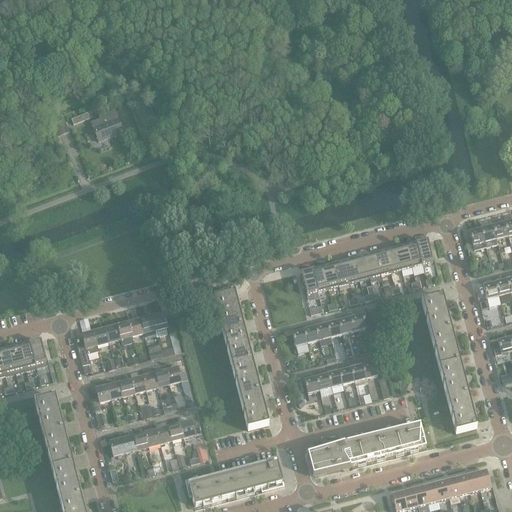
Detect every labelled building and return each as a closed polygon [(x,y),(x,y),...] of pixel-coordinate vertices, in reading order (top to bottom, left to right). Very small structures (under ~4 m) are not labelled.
[(71,121),(73,126),(90,120),(87,114),(71,121)] [(118,120),(93,129),(99,143),(123,134),(118,120)] [(504,225),(493,228),(496,242),(508,239),(504,225)] [(493,228),(481,231),(486,250),(498,247),(496,242),(493,228)] [(471,241),(465,243),(468,255),(486,250),(481,231),(469,234),(471,241)] [(428,243),(417,246),(422,267),(433,264),(428,243)] [(417,246),(406,249),(412,270),(422,267),(417,246)] [(406,249),(396,251),(401,273),(412,270),(406,249)] [(396,251),(385,254),(391,275),(401,273),(396,251)] [(385,254),(375,257),(381,282),(382,281),(381,278),(391,275),(385,254)] [(375,257),(364,260),(371,284),(381,282),(375,257)] [(364,260),(354,262),(359,283),(369,281),(370,284),(371,284),(364,260)] [(354,262),(344,265),(349,286),(359,283),(354,262)] [(344,265),(333,268),(339,289),(349,286),(344,265)] [(333,268),(323,270),(328,292),(339,289),(333,268)] [(323,270),(312,273),(318,294),(328,292),(323,270)] [(312,273),(301,276),(307,297),(318,294),(312,273)] [(507,282),(495,285),(499,299),(510,296),(507,282)] [(499,299),(495,285),(483,288),(487,302),(499,299)] [(234,296),(213,301),(222,334),(243,329),(239,315),(241,313),(238,310),(234,296)] [(442,299),(422,304),(430,337),(451,332),(447,318),(449,316),(446,313),(442,299)] [(321,309),(310,312),(311,318),(323,315),(321,309)] [(164,316),(152,319),(157,339),(167,336),(166,330),(168,330),(164,316)] [(362,317),(350,320),(354,334),(366,331),(365,326),(363,321),(362,317)] [(503,318),(494,320),(496,329),(505,326),(503,318)] [(140,322),(144,336),(146,342),(157,339),(152,319),(140,322)] [(350,320),(339,323),(342,337),(354,334),(350,320)] [(140,322),(129,325),(132,339),(144,336),(140,322)] [(169,335),(175,334),(172,322),(166,323),(169,335)] [(339,323),(327,326),(331,340),(342,337),(339,323)] [(129,325),(117,328),(121,342),(132,339),(129,325)] [(327,326),(315,329),(319,343),(331,340),(327,326)] [(117,328),(106,331),(109,345),(121,342),(117,328)] [(243,329),(222,334),(231,367),(251,362),(248,348),(250,345),(247,343),(243,329)] [(315,329),(304,332),(307,346),(319,343),(315,329)] [(106,331),(94,334),(98,348),(109,345),(106,331)] [(307,346),(304,332),(292,335),(296,349),(307,346)] [(451,332),(430,337),(439,370),(459,365),(456,351),(458,348),(454,346),(451,332)] [(97,348),(98,348),(94,334),(82,337),(84,343),(77,345),(82,364),(83,368),(89,367),(90,366),(88,357),(99,354),(97,348)] [(499,350),(494,351),(496,358),(501,357),(511,354),(511,350),(509,340),(497,343),(499,350)] [(41,343),(30,346),(37,371),(48,368),(41,343)] [(30,346),(20,349),(26,373),(37,371),(30,346)] [(20,349),(9,351),(16,376),(26,373),(20,349)] [(9,351),(0,353),(0,358),(5,379),(16,376),(9,351)] [(161,352),(149,355),(151,362),(162,359),(161,352)] [(334,357),(325,360),(327,366),(336,363),(334,357)] [(121,359),(114,361),(116,367),(123,366),(121,359)] [(113,362),(107,364),(109,373),(116,371),(113,362)] [(251,362),(231,367),(239,400),(260,395),(256,381),(258,377),(255,376),(251,362)] [(374,364),(362,367),(366,381),(378,378),(377,374),(375,368),(374,364)] [(459,365),(439,370),(447,403),(468,398),(464,384),(466,380),(463,379),(459,365)] [(362,367),(351,370),(356,389),(367,386),(366,381),(362,367)] [(178,370),(166,373),(170,387),(181,384),(182,384),(179,376),(178,370)] [(351,370),(339,374),(343,388),(354,385),(351,370)] [(166,373),(154,376),(158,390),(170,387),(166,373)] [(186,374),(179,376),(182,384),(181,384),(184,395),(185,394),(190,393),(186,374)] [(339,374),(328,377),(331,391),(343,388),(339,374)] [(154,376),(143,379),(147,393),(158,390),(154,376)] [(509,376),(500,378),(503,386),(503,387),(503,386),(511,384),(509,376)] [(328,377),(316,380),(320,394),(331,391),(328,377)] [(143,379),(131,382),(135,396),(147,393),(143,379)] [(320,394),(316,380),(304,383),(308,397),(320,394)] [(131,382),(120,385),(123,399),(135,396),(131,382)] [(120,385),(108,388),(112,402),(123,399),(120,385)] [(112,402),(108,388),(96,391),(100,406),(112,402)] [(260,395),(239,400),(247,430),(248,433),(269,428),(265,413),(266,409),(264,408),(260,395)] [(468,398),(447,403),(456,436),(476,431),(473,417),(474,413),(472,412),(468,398)] [(56,399),(35,405),(43,438),(64,432),(60,418),(62,416),(59,413),(56,399)] [(101,412),(98,400),(92,401),(95,413),(101,412)] [(158,409),(152,411),(154,418),(160,416),(158,409)] [(151,412),(144,414),(146,421),(153,419),(151,412)] [(192,423),(180,426),(184,441),(196,438),(195,437),(201,436),(198,422),(192,423)] [(180,426),(168,429),(172,444),(184,441),(180,426)] [(344,446),(307,458),(312,479),(350,470),(357,468),(358,470),(366,468),(365,466),(376,463),(377,465),(385,463),(384,461),(395,458),(396,460),(404,458),(403,456),(410,454),(410,456),(418,454),(418,452),(426,450),(421,428),(345,447),(344,446)] [(168,429),(157,432),(160,447),(172,444),(168,429)] [(64,432),(43,438),(52,471),(73,465),(69,451),(71,449),(68,446),(64,432)] [(157,432),(145,435),(149,450),(160,447),(157,432)] [(145,435),(133,438),(137,453),(149,450),(145,435)] [(133,438),(122,441),(126,456),(137,453),(133,438)] [(126,456),(122,441),(110,445),(114,459),(126,456)] [(184,456),(177,457),(180,469),(187,467),(184,456)] [(176,461),(170,463),(172,471),(178,470),(176,461)] [(277,462),(188,485),(189,488),(194,508),(203,506),(204,510),(221,505),(220,501),(236,497),(237,501),(254,497),(253,493),(261,491),(262,495),(284,489),(277,462)] [(159,463),(153,465),(154,470),(156,477),(162,475),(159,463)] [(73,465),(52,471),(60,503),(81,498),(77,484),(79,480),(76,479),(73,465)] [(154,470),(148,472),(149,478),(155,477),(156,477),(154,470)] [(487,473),(476,476),(480,494),(491,491),(487,473)] [(476,476),(465,478),(470,496),(480,494),(476,476)] [(465,478),(455,481),(459,499),(470,496),(465,478)] [(455,481),(444,484),(449,502),(459,499),(455,481)] [(444,484),(434,486),(438,504),(449,502),(444,484)] [(434,486),(423,489),(428,507),(438,504),(434,486)] [(423,489),(413,492),(417,510),(428,507),(423,489)] [(413,492),(402,494),(406,511),(408,511),(417,510),(413,492)] [(406,511),(402,494),(391,497),(395,511),(406,511)] [(84,511),(81,498),(60,503),(62,511),(84,511)]
